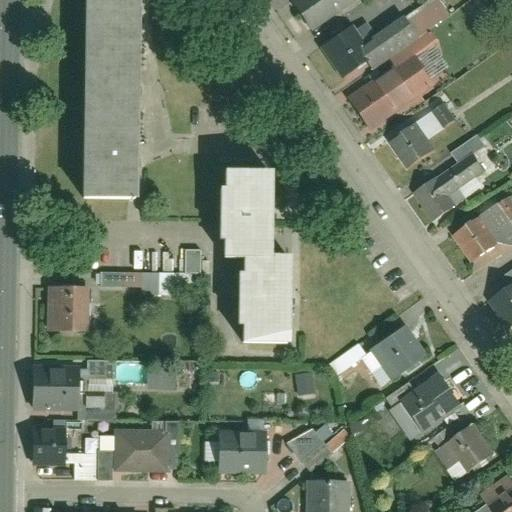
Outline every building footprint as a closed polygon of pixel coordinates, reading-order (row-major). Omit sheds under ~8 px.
[(134,203),(134,0),(87,0),(88,204),(134,203)] [(348,0),(287,0),(307,29),(348,0)] [(372,26),(319,51),(333,80),(370,62),(381,84),(362,93),(371,113),(430,85),(415,53),(433,45),(421,21),(381,45),(372,26)] [(437,149),(414,121),(389,141),(412,170),(437,149)] [(472,197),(450,168),(421,191),(444,219),(472,197)] [(257,344),(290,344),(288,260),(275,260),(273,170),(223,171),(225,261),(242,260),(243,345),(257,344)] [(455,236),(476,266),(505,246),(484,216),(455,236)] [(99,281),(99,296),(162,296),(162,280),(195,280),(195,259),(147,259),(147,281),(99,281)] [(511,288),(497,300),(511,320),(511,288)] [(84,338),(84,290),(50,290),(50,338),(84,338)] [(424,360),(397,327),(370,349),(396,382),(424,360)] [(114,365),(22,362),(21,401),(79,403),(79,387),(114,388),(114,365)] [(458,397),(437,369),(390,404),(410,431),(458,397)] [(173,391),(173,373),(146,373),(146,391),(173,391)] [(122,434),(120,464),(172,467),(174,422),(163,421),(163,436),(122,434)] [(286,445),(296,461),(306,455),(312,464),(350,441),(343,430),(331,437),(322,422),(286,445)] [(496,452),(471,422),(440,447),(465,478),(496,452)] [(65,425),(20,424),(19,456),(64,458),(65,425)] [(254,431),(201,431),(202,467),(255,466),(254,431)] [(347,511),(347,484),(310,485),(310,511),(347,511)] [(511,511),(511,498),(492,511),(511,511)]
